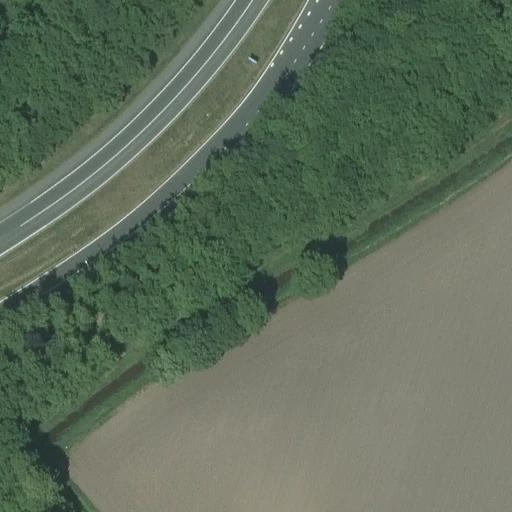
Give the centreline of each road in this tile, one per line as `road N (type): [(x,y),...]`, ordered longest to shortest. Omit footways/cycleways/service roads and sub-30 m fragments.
road 1 (motorway): [(0,309),(153,204),(233,130),(329,0)]
road 2 (motorway): [(253,0),(202,69),(126,148),(0,239)]
